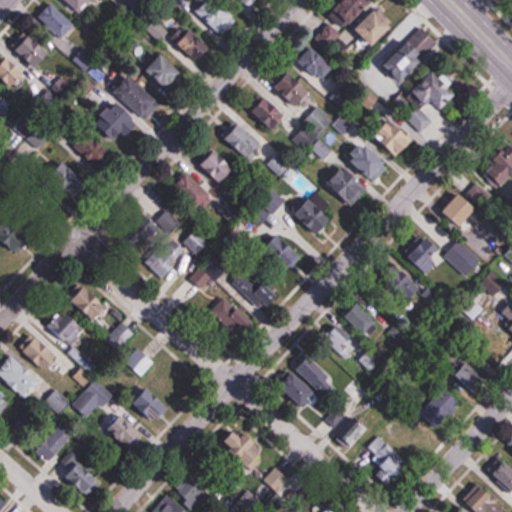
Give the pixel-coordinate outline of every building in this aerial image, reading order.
[(66,0),(81,14),(94,0),(66,0)] [(238,18),(218,0),(205,0),(196,11),(223,35),(238,18)] [(346,0),(337,9),(351,24),(375,0),(374,0),(346,0)] [(38,16),(62,39),(76,25),(52,1),(38,16)] [(395,25),(377,7),(356,28),(374,45),(395,25)] [(329,49),(343,33),(329,21),(315,37),(329,49)] [(198,65),(214,50),(186,22),(171,38),(198,65)] [(385,64),(402,80),(439,42),(422,26),(385,64)] [(37,67),(52,50),(28,29),(14,46),(37,67)] [(335,68),(314,46),(299,60),(320,82),(335,68)] [(146,70),(168,92),(186,74),(163,52),(146,70)] [(0,66),(0,77),(14,91),(30,75),(10,56),(0,66)] [(313,90),(291,69),(277,84),(299,105),(313,90)] [(415,90),(439,114),(459,93),(436,69),(415,90)] [(114,88),(145,119),(160,104),(129,73),(114,88)] [(288,114),(266,94),(251,110),(274,130),(288,114)] [(421,133),(434,120),(410,97),(398,110),(421,133)] [(114,142),(139,122),(120,99),(95,119),(114,142)] [(0,121),(8,115),(0,105),(0,121)] [(377,133),(401,154),(416,137),(392,116),(377,133)] [(263,144),(239,123),(225,139),(249,160),(263,144)] [(100,170),(114,155),(89,130),(75,144),(100,170)] [(312,147),(324,159),(332,150),(320,138),(312,147)] [(373,179),(389,163),(365,139),(349,155),(373,179)] [(222,184),(236,169),(212,146),(197,161),(222,184)] [(511,153),(509,155),(507,152),(483,168),(497,189),(511,178),(511,153)] [(87,179),(62,163),(49,184),(73,200),(87,179)] [(370,185),(345,163),(328,183),(352,204),(370,185)] [(175,185),(200,210),(213,197),(188,172),(175,185)] [(444,211),(462,228),(493,196),(475,178),(444,211)] [(296,214),(319,235),(341,211),(317,190),(296,214)] [(156,221),(168,233),(181,221),(169,208),(156,221)] [(0,225),(0,238),(18,254),(34,236),(9,214),(0,225)] [(210,241),(196,227),(182,241),(196,255),(210,241)] [(303,256),(279,232),(261,250),(284,274),(303,256)] [(447,247),(426,232),(408,256),(428,272),(447,247)] [(185,254),(172,240),(147,261),(160,276),(185,254)] [(212,278),(201,266),(189,277),(200,288),(212,278)] [(233,283),(264,311),(278,296),(247,268),(233,283)] [(404,274),(403,282),(413,285),(414,276),(404,274)] [(97,321),(110,308),(85,283),(72,297),(97,321)] [(256,324),(223,296),(209,314),(241,341),(256,324)] [(511,300),(497,315),(511,330),(511,300)] [(368,337),(380,323),(354,301),(341,316),(368,337)] [(46,324),(68,349),(88,331),(66,306),(46,324)] [(119,350),(135,333),(123,321),(107,339),(119,350)] [(344,358),(356,347),(335,326),(323,337),(344,358)] [(20,346),(49,375),(64,359),(35,330),(20,346)] [(127,360),(141,376),(156,363),(142,347),(127,360)] [(0,373),(24,398),(40,382),(12,354),(0,366),(0,373)] [(297,365),(324,392),(334,383),(307,355),(297,365)] [(303,408),(317,393),(292,368),(277,383),(303,408)] [(104,406),(113,397),(96,380),(72,404),(86,417),(101,403),(104,406)] [(153,423),(170,406),(149,385),(132,402),(153,423)] [(0,410),(9,407),(0,386),(0,410)] [(419,412),(438,429),(461,404),(443,386),(419,412)] [(16,423),(26,433),(38,422),(28,412),(16,423)] [(139,440),(121,417),(107,429),(125,451),(139,440)] [(393,430),(416,458),(432,445),(410,417),(393,430)] [(43,444),(56,455),(75,432),(62,422),(43,444)] [(265,450),(237,427),(222,446),(250,468),(265,450)] [(375,475),(390,489),(412,466),(385,441),(371,456),(382,467),(375,475)] [(511,490),(511,465),(502,457),(490,472),(511,490)] [(86,496),(102,481),(80,460),(65,475),(86,496)] [(158,511),(191,511),(206,496),(189,480),(158,511)] [(466,500),(478,511),(505,511),(509,508),(482,483),(466,500)] [(0,511),(1,511),(10,504),(0,493),(0,511)]
